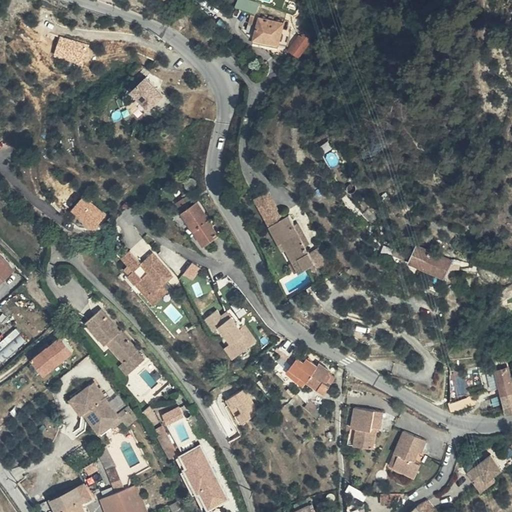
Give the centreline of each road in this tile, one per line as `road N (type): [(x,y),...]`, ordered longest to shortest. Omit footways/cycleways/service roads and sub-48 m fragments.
road 1 (tertiary): [(82,0),(180,41),(212,73),(222,121),(215,185),(278,312),(299,336),(441,416),(468,423),(511,416)]
road 2 (residential): [(255,511),(207,409),(77,255),(0,180)]
